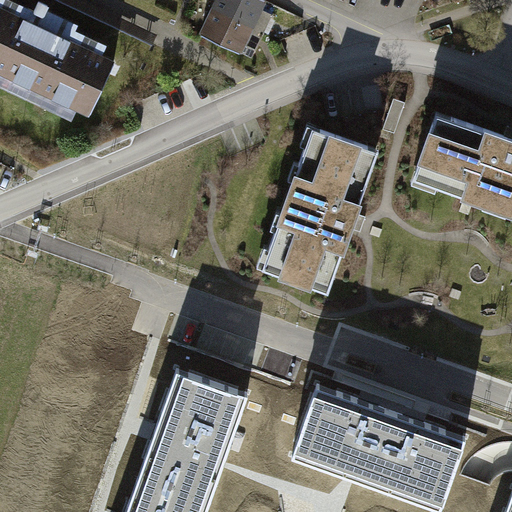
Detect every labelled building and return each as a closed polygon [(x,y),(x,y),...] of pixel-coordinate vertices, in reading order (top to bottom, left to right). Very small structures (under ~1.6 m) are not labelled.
[(38,0),(35,7),(19,0),(0,0),(0,70),(77,107),(90,113),(116,58),(104,52),(109,42),(77,27),(79,21),(48,7),(51,2),(46,0),(38,0)] [(60,0),(141,37),(146,27),(87,0),(60,0)] [(259,0),(212,0),(210,6),(249,25),(259,0)] [(210,6),(198,32),(236,51),(249,25),(210,6)] [(77,107),(0,70),(0,81),(72,117),(77,107)] [(511,146),(434,119),(412,182),(511,216),(511,146)] [(311,120),(260,264),(331,289),(381,145),(311,120)] [(210,511),(257,373),(185,350),(129,511),(210,511)] [(474,429),(317,371),(287,452),(448,510),(474,429)]
